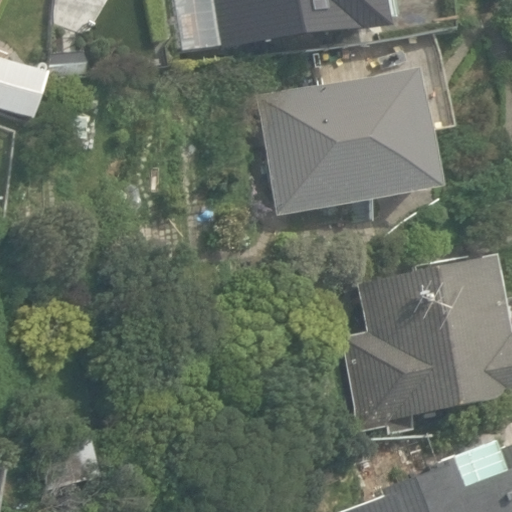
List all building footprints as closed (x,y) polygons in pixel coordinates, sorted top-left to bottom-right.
[(205,0),(212,52),(342,36),(342,34),(370,31),(366,0),(205,0)] [(49,75),(50,80),(80,78),(79,53),(45,56),(46,75),(49,75)] [(0,108),(26,117),(38,78),(0,65),(0,108)] [(269,219),(418,197),(400,80),(252,102),(269,219)] [(333,340),(350,430),(489,404),(490,409),(510,405),(498,338),(489,340),(474,263),(350,286),(359,335),(333,340)] [(44,440),(51,471),(87,462),(80,431),(44,440)] [(338,511),(511,511),(511,441),(501,444),(511,468),(493,475),(481,445),(429,464),(431,469),(378,488),(380,496),(338,511)]
